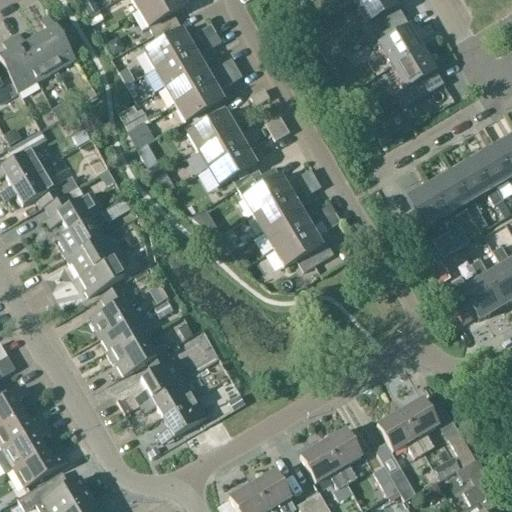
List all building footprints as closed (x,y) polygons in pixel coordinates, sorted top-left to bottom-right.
[(129,0),(137,14),(161,0),(129,0)] [(185,10),(179,0),(161,0),(137,14),(148,32),(170,19),(185,10)] [(403,21),(390,0),(363,0),(353,6),(366,28),(360,32),(366,42),(403,21)] [(97,13),(86,20),(92,29),(103,23),(97,13)] [(36,42),(56,75),(75,63),(49,19),(40,24),(47,35),(36,42)] [(176,26),(170,19),(148,32),(152,40),(176,26)] [(379,49),(392,71),(422,53),(403,21),(366,42),(372,53),(379,49)] [(176,26),(152,40),(157,48),(181,34),(176,26)] [(202,46),(216,38),(210,29),(197,37),(202,46)] [(181,34),(157,48),(144,56),(154,74),(191,52),(181,34)] [(56,75),(36,42),(25,48),(19,37),(11,41),(37,86),(56,75)] [(216,38),(202,46),(207,55),(221,47),(216,38)] [(118,40),(105,47),(112,59),(125,52),(118,40)] [(37,86),(11,41),(2,46),(9,57),(0,62),(0,67),(17,97),(37,86)] [(191,52),(154,74),(164,91),(202,69),(191,52)] [(422,53),(392,71),(404,92),(397,97),(406,111),(443,89),(422,53)] [(343,56),(328,64),(340,84),(354,75),(343,56)] [(217,71),(206,77),(202,69),(164,91),(174,108),(222,80),(236,72),(230,63),(217,71)] [(0,107),(17,97),(0,67),(0,107)] [(217,95),(227,89),(241,81),(236,72),(222,80),(174,108),(185,126),(191,123),(221,105),(222,104),(217,95)] [(269,102),(263,93),(249,101),(255,110),(269,102)] [(73,116),(67,104),(51,113),(58,124),(73,116)] [(191,123),(196,132),(187,138),(197,156),(235,134),(224,117),(227,115),(221,105),(191,123)] [(134,117),(121,125),(127,135),(128,135),(140,128),(134,117)] [(270,136),(284,128),(278,119),(264,127),(270,136)] [(127,136),(137,154),(151,146),(141,128),(127,136)] [(284,128),(270,136),(275,145),(289,137),(284,128)] [(15,133),(4,139),(10,148),(20,142),(15,133)] [(77,151),(90,144),(84,133),(71,140),(77,151)] [(235,134),(197,156),(207,173),(245,151),(235,134)] [(511,139),(494,150),(511,180),(511,139)] [(511,180),(494,150),(472,163),(490,194),(494,191),(506,184),(511,194),(511,180)] [(245,151),(207,173),(218,191),(231,183),(237,193),(253,184),(261,179),(255,169),(245,151)] [(0,197),(44,171),(33,152),(0,171),(0,182),(5,180),(11,190),(0,196),(0,197)] [(472,163),(450,176),(468,207),(473,204),(486,196),(494,210),(503,205),(494,191),(490,194),(472,163)] [(63,184),(53,164),(46,168),(56,188),(63,184)] [(163,175),(157,166),(148,172),(153,181),(155,180),(163,175)] [(44,171),(0,197),(5,206),(16,199),(22,210),(33,204),(39,215),(43,212),(67,198),(74,193),(77,191),(71,181),(55,190),(44,171)] [(301,191),(315,183),(310,174),(296,182),(301,191)] [(165,175),(154,181),(164,198),(174,192),(165,175)] [(450,176),(428,189),(446,220),(451,217),(464,209),(472,223),(476,220),(480,218),(481,218),(473,204),(468,207),(450,176)] [(237,193),(242,202),(253,220),(290,198),(279,180),(258,193),(253,184),(237,193)] [(315,183),(301,191),(306,200),(320,192),(315,183)] [(414,215),(401,222),(411,239),(424,231),(424,232),(442,222),(459,250),(468,245),(451,217),(446,220),(428,189),(406,202),(414,215)] [(90,197),(83,201),(77,191),(74,193),(67,198),(43,212),(48,221),(45,223),(50,232),(62,225),(68,235),(56,242),(57,242),(59,241),(101,216),(90,197)] [(300,215),(290,198),(253,220),(263,237),(300,215)] [(300,215),(263,237),(273,254),(335,217),(330,208),(316,216),(311,227),(308,228),(300,215)] [(202,233),(212,227),(204,214),(190,223),(202,233)] [(101,216),(57,242),(64,255),(62,257),(65,263),(101,242),(95,231),(106,225),(101,216)] [(340,226),(335,217),(273,254),(283,272),(295,265),(298,270),(328,252),(325,246),(320,249),(316,241),(326,234),(340,226)] [(476,220),(472,223),(479,234),(487,230),(480,218),(476,220)] [(107,253),(101,242),(65,263),(69,269),(71,268),(79,280),(124,255),(132,250),(127,241),(107,253)] [(501,251),(492,256),(500,270),(504,268),(511,280),(511,263),(509,265),(501,251)] [(328,252),(298,270),(303,277),(333,259),(328,252)] [(124,255),(79,280),(86,293),(84,295),(88,301),(124,280),(117,269),(128,262),(124,255)] [(449,281),(439,264),(428,270),(438,287),(449,281)] [(479,264),(471,269),(479,283),(482,281),(501,311),(511,304),(511,280),(504,268),(500,270),(487,278),(479,264)] [(460,283),(443,293),(449,304),(464,329),(477,321),(479,324),(501,311),(482,281),(479,283),(465,291),(460,283)] [(100,301),(107,312),(89,323),(97,336),(94,338),(98,344),(144,316),(133,322),(127,312),(138,305),(126,285),(100,301)] [(160,289),(150,295),(158,308),(165,304),(167,303),(160,289)] [(153,311),(159,322),(171,315),(165,304),(158,308),(153,311)] [(169,323),(176,332),(189,323),(182,313),(169,323)] [(144,316),(98,344),(101,343),(108,355),(105,357),(109,363),(144,342),(138,331),(149,324),(144,316)] [(151,353),(144,342),(109,363),(112,369),(115,367),(123,381),(147,367),(167,355),(162,346),(151,353)] [(167,355),(147,367),(152,376),(139,383),(146,395),(135,401),(140,409),(185,383),(173,364),(172,364),(167,355)] [(6,360),(0,363),(0,381),(14,373),(6,360)] [(195,402),(185,383),(140,409),(144,417),(156,411),(162,421),(195,402)] [(0,429),(23,416),(16,406),(29,398),(24,390),(12,398),(5,387),(0,390),(0,429)] [(209,389),(202,395),(214,410),(221,405),(209,389)] [(195,402),(162,421),(168,432),(157,439),(162,448),(206,421),(195,402)] [(426,410),(422,403),(399,416),(423,457),(433,452),(424,438),(439,429),(472,486),(483,480),(439,403),(426,410)] [(29,427),(23,416),(0,429),(0,451),(2,454),(46,428),(41,420),(29,427)] [(423,457),(399,416),(376,429),(389,450),(377,458),(384,471),(398,495),(404,506),(415,499),(391,458),(405,449),(414,463),(423,457)] [(46,428),(2,454),(0,455),(0,470),(4,478),(13,473),(45,454),(38,443),(51,436),(46,428)] [(322,447),(346,488),(356,483),(347,469),(361,461),(345,434),(322,447)] [(149,441),(143,444),(149,455),(155,452),(149,441)] [(346,488),(322,447),(299,461),(315,488),(328,480),(337,494),(346,488)] [(51,465),(45,454),(13,473),(24,492),(56,473),(68,466),(63,458),(51,465)] [(459,473),(452,461),(433,473),(439,484),(459,473)] [(384,471),(373,477),(387,501),(398,495),(384,471)] [(293,511),(289,503),(290,502),(274,475),(251,489),(264,511),(293,511)] [(28,511),(35,508),(36,511),(75,511),(92,502),(80,482),(69,488),(62,477),(17,503),(21,511),(28,511)] [(470,511),(497,511),(482,486),(462,497),(470,511)] [(264,511),(251,489),(229,502),(234,511),(264,511)] [(327,511),(318,497),(307,503),(312,511),(327,511)] [(97,511),(92,502),(75,511),(97,511)] [(312,511),(307,503),(296,510),(297,511),(312,511)]
